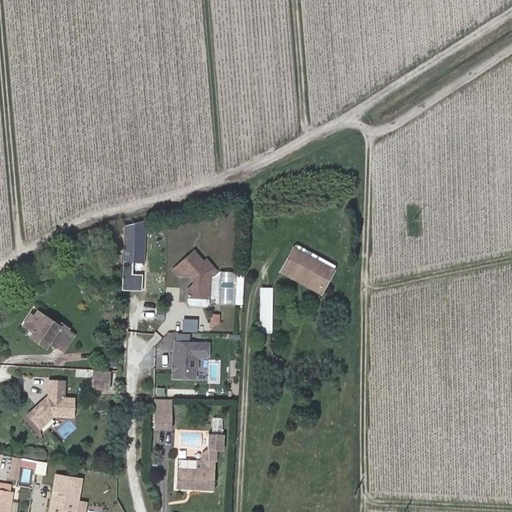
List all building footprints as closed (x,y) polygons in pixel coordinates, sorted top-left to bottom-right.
[(126,230),(146,232),(147,222),(127,227),(126,230)] [(144,262),(146,232),(126,230),(124,261),(144,262)] [(295,244),(293,248),(333,270),(336,266),(295,244)] [(323,288),(333,270),(293,248),(283,267),(323,288)] [(195,251),(178,265),(185,273),(191,273),(195,278),(195,283),(188,289),(187,297),(188,297),(188,304),(190,306),(206,307),(208,305),(210,290),(206,287),(207,280),(211,277),(217,273),(206,261),(204,262),(195,251)] [(177,273),(185,273),(178,265),(174,269),(177,273)] [(321,293),(323,288),(283,267),(281,271),(321,293)] [(262,291),(261,301),(270,301),(271,291),(262,291)] [(261,301),(260,333),(269,333),(270,301),(261,301)] [(67,328),(68,327),(61,322),(60,324),(39,310),(35,315),(31,313),(24,324),(34,331),(36,329),(40,332),(38,335),(49,342),(50,340),(56,345),(58,343),(67,328)] [(159,310),(156,319),(164,321),(166,312),(159,310)] [(221,314),(211,313),(210,324),(220,325),(221,314)] [(67,328),(58,343),(64,348),(74,332),(67,328)] [(34,331),(31,336),(47,346),(49,342),(38,335),(40,332),(36,329),(34,331)] [(211,342),(190,341),(190,334),(174,333),(171,379),(198,380),(199,359),(210,359),(211,342)] [(93,388),(108,389),(109,370),(94,369),(93,388)] [(49,379),(47,394),(27,412),(40,426),(53,414),(73,415),(74,397),(64,396),(65,380),(49,379)] [(173,428),(174,409),(157,408),(156,427),(173,428)] [(211,431),(223,431),(223,417),(211,417),(211,431)] [(201,458),(178,456),(175,485),(212,488),(216,448),(222,449),(224,433),(209,431),(208,447),(202,452),(201,458)] [(12,457),(10,476),(19,477),(21,467),(36,469),(37,461),(12,457)] [(21,483),(29,484),(30,470),(23,469),(21,483)] [(0,489),(7,491),(8,483),(0,482),(0,489)] [(0,511),(7,511),(10,491),(7,491),(0,489),(0,511)]
